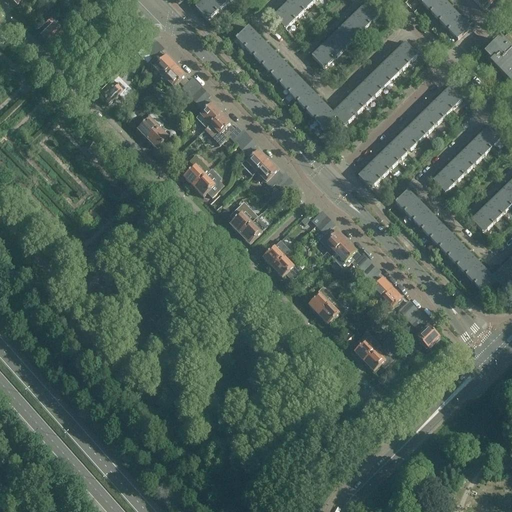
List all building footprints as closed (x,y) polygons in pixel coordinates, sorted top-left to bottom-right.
[(227,6),(221,0),(207,0),(206,1),(217,14),(227,6)] [(313,5),(308,0),(293,0),(292,1),(304,14),(313,5)] [(431,14),(444,2),(441,0),(427,0),(423,5),(431,14)] [(495,1),(493,0),(472,0),(483,12),(484,11),(483,10),(488,6),(488,7),(495,1)] [(217,14),(206,1),(197,9),(196,10),(208,23),(217,14)] [(304,14),(292,1),(283,10),(295,22),(304,14)] [(440,23),(452,11),(444,2),(431,14),(440,23)] [(380,18),(378,16),(367,5),(367,6),(358,15),(370,27),(379,18),(379,19),(380,18)] [(295,22),(283,10),(275,18),(274,19),(286,31),(295,22)] [(449,32),(461,20),(452,11),(440,23),(449,32)] [(370,27),(358,15),(349,23),(361,36),(370,27)] [(63,36),(54,25),(55,24),(51,19),(42,28),(46,33),(41,38),(51,48),(63,36)] [(458,42),(470,30),(470,29),(461,20),(449,32),(458,42)] [(361,36),(349,23),(340,32),(352,44),(361,36)] [(246,50),(258,38),(250,29),(249,29),(239,39),(238,38),(236,41),(237,41),(246,50)] [(352,44),(340,32),(331,41),(343,53),(352,44)] [(255,59),(267,47),(258,38),(246,50),(255,59)] [(343,53),(331,41),(322,50),(334,62),(343,53)] [(149,56),(159,47),(155,42),(145,52),(149,56)] [(497,69),(511,54),(511,53),(508,49),(508,48),(502,42),(487,56),(495,64),(493,66),(497,69)] [(418,57),(416,55),(416,56),(406,45),(405,46),(397,54),(409,66),(417,58),(418,58),(418,57)] [(154,61),(161,54),(164,52),(159,47),(149,56),(154,61)] [(263,68),(275,56),(267,47),(255,59),(263,68)] [(334,62),(322,50),(313,58),(312,59),(325,71),(334,62)] [(409,66),(397,54),(388,63),(400,75),(409,66)] [(511,54),(497,69),(511,84),(511,54)] [(272,77),(284,65),(275,56),(263,68),(272,77)] [(162,81),(176,68),(167,58),(155,69),(163,78),(161,80),(162,81)] [(400,75),(388,63),(379,72),(391,84),(400,75)] [(281,86),(293,74),(284,65),(272,77),(281,86)] [(174,89),(186,78),(186,77),(176,68),(162,81),(164,83),(166,81),(174,89)] [(391,84),(379,72),(370,80),(382,93),(391,84)] [(290,95),(302,83),(293,74),(281,86),(290,95)] [(382,93),(370,80),(361,89),(373,101),(382,93)] [(187,95),(197,86),(192,81),(182,90),(187,95)] [(298,104),(311,92),(302,83),(290,95),(298,104)] [(108,107),(123,93),(117,87),(116,88),(112,84),(98,97),(98,98),(99,97),(108,107)] [(191,99),(201,90),(197,86),(187,95),(191,99)] [(373,101),(361,89),(352,98),(364,110),(373,101)] [(196,104),(205,95),(201,90),(191,99),(196,104)] [(462,103),(460,100),(460,101),(450,90),(449,91),(441,99),(452,112),(461,103),(462,103)] [(307,113),(319,101),(311,92),(298,104),(307,113)] [(200,109),(209,101),(210,99),(205,95),(196,104),(200,109)] [(364,110),(352,98),(343,107),(355,119),(364,110)] [(452,112),(441,99),(432,108),(443,120),(452,112)] [(316,122),(328,110),(319,101),(307,113),(316,122)] [(209,129),(223,115),(213,106),(213,105),(201,117),(210,125),(207,127),(209,129)] [(355,119),(343,107),(333,116),(337,120),(343,127),(345,128),(355,119)] [(443,120),(432,108),(422,117),(434,129),(443,120)] [(327,130),(337,120),(333,116),(328,110),(316,122),(325,131),(327,130)] [(162,128),(164,126),(153,114),(148,119),(150,120),(138,132),(139,132),(148,142),(162,128)] [(221,137),(233,125),(232,125),(223,115),(209,129),(210,130),(212,128),(221,137)] [(434,129),(422,117),(413,126),(425,138),(434,129)] [(425,138),(413,126),(404,135),(416,147),(425,138)] [(169,140),(161,132),(163,129),(162,128),(148,142),(157,151),(157,152),(169,140)] [(233,143),(243,133),(238,128),(229,138),(233,143)] [(501,142),(499,140),(488,130),(488,131),(479,139),(491,151),(500,143),(501,142)] [(237,147),(247,138),(243,133),(233,143),(237,147)] [(416,147),(404,135),(395,143),(407,156),(416,147)] [(242,151),(251,142),(247,138),(237,147),(242,151)] [(491,151),(479,139),(470,148),(482,160),(491,151)] [(246,156),(254,149),(256,147),(251,142),(242,151),(246,156)] [(103,154),(93,143),(88,151),(100,160),(103,154)] [(407,156),(395,143),(386,152),(398,164),(407,156)] [(482,160),(470,148),(461,157),(473,169),(482,160)] [(100,160),(88,151),(87,153),(98,164),(100,160)] [(398,164),(386,152),(377,161),(389,173),(398,164)] [(255,176),(269,163),(260,153),(259,153),(247,164),(256,173),(254,175),(255,176)] [(473,169),(461,157),(452,165),(464,178),(473,169)] [(389,173),(377,161),(368,170),(380,182),(389,173)] [(194,189),(210,173),(201,163),(196,168),(184,179),(185,180),(194,189)] [(267,184),(278,173),(279,173),(278,172),(269,163),(255,176),(256,178),(258,175),(267,184)] [(464,178),(452,165),(443,174),(455,186),(464,178)] [(380,182),(368,170),(360,178),(359,179),(371,191),(380,182)] [(216,188),(220,183),(210,173),(194,189),(203,199),(204,199),(216,188)] [(275,185),(283,178),(278,173),(267,184),(273,189),(275,186),(275,185)] [(455,186),(443,174),(434,183),(446,196),(455,186)] [(279,190),(289,181),(284,176),(283,178),(275,185),(275,186),(279,190)] [(284,195),(293,185),(289,181),(279,190),(284,195)] [(288,199),(298,190),(293,185),(284,195),(288,199)] [(511,207),(511,190),(509,187),(500,196),(511,208),(511,207)] [(405,214),(418,202),(409,193),(408,192),(398,203),(398,202),(395,204),(405,214)] [(511,208),(500,196),(490,205),(502,217),(511,208)] [(414,223),(426,211),(418,202),(405,214),(414,223)] [(502,217),(490,205),(481,214),(493,226),(502,217)] [(423,232),(435,220),(426,211),(414,223),(423,232)] [(317,228),(326,219),(322,214),(312,224),(317,228)] [(493,226),(481,214),(473,222),(472,223),(484,235),(493,226)] [(240,237),(254,223),(253,222),(251,224),(242,215),(230,227),(231,227),(240,237)] [(321,233),(330,223),(326,219),(317,228),(321,233)] [(431,241),(444,229),(435,220),(423,232),(431,241)] [(262,235),(253,227),(255,224),(254,223),(240,237),(250,246),(249,246),(250,247),(262,235)] [(325,237),(333,230),(335,228),(330,223),(321,233),(325,237)] [(440,250),(453,238),(444,229),(431,241),(440,250)] [(336,255),(348,244),(338,234),(338,233),(326,245),(336,255)] [(449,259),(461,247),(453,238),(440,250),(449,259)] [(346,265),(357,254),(357,253),(348,244),(336,255),(340,259),(346,265)] [(458,268),(470,256),(461,247),(449,259),(458,268)] [(273,270),(285,259),(275,249),(263,261),(264,261),(273,270)] [(353,266),(361,258),(357,254),(346,265),(348,268),(352,265),(353,266)] [(467,277),(479,265),(470,256),(458,268),(467,277)] [(358,271),(367,261),(363,257),(361,258),(353,266),(358,271)] [(303,274),(296,267),(294,269),(285,259),(273,270),(282,280),(283,281),(287,277),(293,283),(303,274)] [(362,275),(372,266),(367,261),(358,271),(362,275)] [(511,262),(502,271),(511,280),(511,262)] [(476,286),(488,274),(479,265),(467,277),(476,286)] [(366,280),(376,270),(372,266),(362,275),(366,280)] [(371,284),(378,277),(381,275),(376,270),(366,280),(371,284)] [(511,284),(511,280),(502,271),(493,280),(497,284),(496,284),(504,292),(511,284)] [(485,295),(496,284),(497,284),(493,280),(488,274),(476,286),(485,295)] [(381,302),(393,291),(384,281),(384,280),(372,292),(381,302)] [(319,317),(335,301),(323,289),(318,294),(320,296),(309,307),(309,308),(319,317)] [(388,315),(402,301),(403,300),(393,291),(381,302),(382,302),(379,305),(388,315)] [(342,318),(347,313),(335,301),(319,317),(328,327),(328,328),(340,316),(342,318)] [(403,318),(413,308),(409,304),(399,313),(403,318)] [(408,322),(417,313),(413,308),(403,318),(408,322)] [(412,326),(422,317),(417,313),(408,322),(412,326)] [(417,331),(424,324),(426,322),(422,317),(412,326),(416,331),(417,331)] [(441,340),(432,330),(429,327),(428,328),(424,324),(417,331),(416,331),(413,334),(417,339),(429,351),(440,340),(441,340)] [(364,364),(376,353),(366,343),(354,354),(355,355),(364,364)] [(392,363),(380,349),(376,353),(364,364),(374,374),(373,374),(374,375),(382,367),(385,370),(392,363)]
